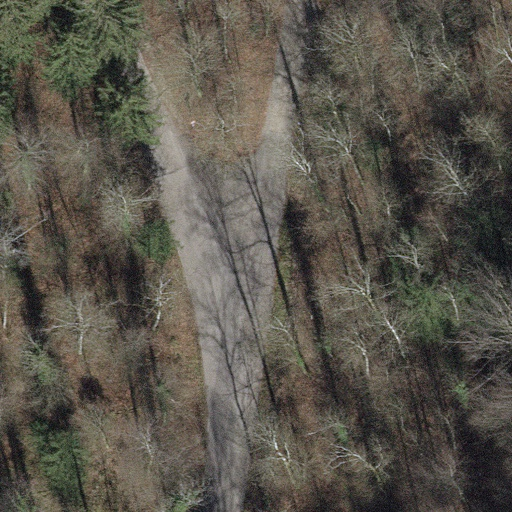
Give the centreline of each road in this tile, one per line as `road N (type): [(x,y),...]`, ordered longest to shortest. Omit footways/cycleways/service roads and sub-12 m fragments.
road 1 (unclassified): [(96,0),(241,369)]
road 2 (unclassified): [(241,369),(320,0)]
road 3 (residential): [(221,511),(241,369)]
